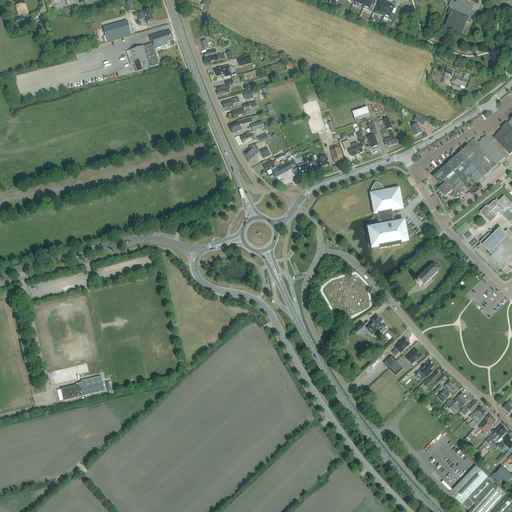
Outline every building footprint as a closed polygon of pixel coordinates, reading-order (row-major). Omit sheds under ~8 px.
[(19,5),(16,6),(19,16),(28,14),(24,1),(23,2),(22,0),(20,0),(18,1),(19,5)] [(83,0),(87,8),(94,6),(92,0),(83,0)] [(366,0),(364,5),(363,8),(371,12),(374,5),(371,4),(373,0),(366,0)] [(471,24),(473,17),(469,16),(470,12),(471,13),(474,6),(467,3),(468,0),(456,0),(456,2),(451,0),(448,7),(450,8),(447,14),(451,16),(446,27),(461,34),(466,22),(471,24)] [(130,1),(124,3),(127,12),(133,10),(130,1)] [(377,8),(375,13),(383,17),(388,5),(388,4),(388,5),(382,3),(380,9),(377,8)] [(388,5),(383,17),(392,20),(394,15),(391,14),(394,7),(388,5)] [(153,20),(150,9),(143,11),(143,12),(140,13),(137,14),(139,20),(142,19),(142,17),(145,16),(146,22),(149,21),(149,23),(150,23),(152,22),(153,22),(153,20)] [(127,21),(118,24),(122,37),(131,34),(127,21)] [(44,29),(42,22),(35,24),(37,31),(44,29)] [(149,36),(152,44),(150,44),(149,46),(145,47),(145,46),(129,51),(136,72),(152,68),(151,67),(158,65),(158,63),(158,61),(155,52),(154,51),(153,49),(168,45),(167,43),(174,40),(171,32),(166,33),(165,31),(149,36)] [(228,58),(226,53),(220,55),(220,54),(217,55),(216,50),(204,53),(205,58),(204,59),(205,59),(204,59),(204,61),(204,62),(204,63),(205,63),(205,64),(228,58)] [(240,67),(252,63),(250,55),(237,59),(240,67)] [(217,76),(221,75),(222,75),(224,75),(225,77),(232,76),(229,65),(223,67),(223,68),(215,70),(217,76)] [(464,88),(465,87),(468,80),(466,79),(468,74),(464,73),(462,77),(456,75),(452,83),(459,86),(459,85),(461,86),(461,87),(461,88),(463,89),(464,88)] [(230,87),(231,87),(230,86),(225,87),(224,87),(219,88),(217,89),(218,91),(217,92),(218,96),(230,92),(229,89),(230,89),(230,87)] [(252,91),(243,94),(245,100),(254,98),(252,91)] [(222,103),(224,109),(230,107),(230,108),(233,107),(233,105),(240,102),(238,98),(228,101),(228,102),(222,103)] [(370,117),(367,107),(352,112),(355,122),(370,117)] [(245,116),(243,109),(232,112),(234,120),(245,116)] [(426,120),(416,116),(414,119),(419,121),(418,123),(423,126),(426,120)] [(386,130),(392,128),(388,118),(382,120),(386,130)] [(241,125),(241,124),(240,121),(238,122),(233,124),(233,125),(229,127),(233,133),(237,131),(238,132),(241,130),(239,126),(241,125)] [(262,122),(250,125),(252,131),(257,129),(264,127),(262,122)] [(378,146),(374,135),(377,134),(373,122),(367,124),(370,132),(367,133),(368,137),(371,148),(378,146)] [(496,134),(497,135),(494,138),(504,149),(509,155),(511,152),(511,127),(507,122),(501,128),(502,129),(496,134)] [(417,124),(411,127),(415,136),(421,132),(417,124)] [(389,132),(391,138),(384,140),(385,142),(384,142),(385,146),(388,145),(388,146),(397,143),(394,137),(392,131),(389,132)] [(248,135),(241,138),(243,144),(248,143),(249,142),(250,143),(253,141),(256,140),(254,135),(251,136),(250,132),(247,133),(248,135)] [(483,177),(486,174),(486,175),(487,174),(486,174),(497,165),(498,165),(499,166),(501,164),(500,163),(505,158),(486,137),(479,144),(475,140),(467,147),(468,148),(466,149),(465,148),(461,152),(476,169),(483,177)] [(356,157),(356,155),(356,154),(362,152),(360,144),(358,145),(357,142),(350,145),(348,140),(342,143),(345,150),(348,149),(351,156),(352,156),(352,157),(353,157),(356,157)] [(250,149),(244,154),(250,160),(255,155),(258,152),(259,151),(256,144),(249,146),(250,149),(249,149),(250,149)] [(338,145),(330,148),(329,148),(335,163),(343,160),(338,145)] [(260,151),(263,159),(271,155),(267,148),(260,151)] [(454,158),(469,175),(476,183),(483,177),(476,169),(461,152),(460,153),(461,154),(459,155),(458,155),(454,158)] [(300,174),(312,170),(310,164),(313,162),(311,156),(304,158),(306,164),(297,166),(300,174)] [(325,156),(318,158),(319,162),(321,167),(328,165),(327,159),(326,159),(325,156)] [(451,161),(447,164),(462,182),(469,175),(454,158),(453,159),(454,160),(452,161),(451,161)] [(276,168),(271,171),(275,178),(292,168),(291,166),(295,164),(293,159),(289,162),(288,161),(284,163),(284,164),(276,168)] [(273,162),(272,162),(264,167),(267,172),(271,170),(271,171),(276,168),(275,167),(273,162)] [(440,170),(449,180),(455,187),(456,189),(460,193),(463,191),(463,190),(462,191),(459,187),(458,186),(462,182),(447,164),(446,165),(447,166),(445,168),(444,167),(440,170)] [(432,176),(441,187),(442,187),(449,180),(440,170),(439,171),(440,172),(439,174),(437,173),(433,176),(432,176)] [(442,187),(441,187),(438,190),(445,197),(449,194),(448,194),(452,191),(452,190),(455,187),(449,180),(442,187)] [(400,245),(400,243),(408,241),(404,221),(394,223),(391,211),(402,209),(399,188),(385,191),(383,188),(381,186),(379,184),(376,182),(374,185),(372,187),(371,191),(371,194),(374,214),(377,213),(380,226),(368,228),(372,248),(380,247),(380,249),(400,245)] [(496,215),(500,211),(503,214),(501,215),(511,226),(511,204),(504,196),(499,202),(497,200),(493,204),(492,203),(488,207),(487,206),(480,212),(490,223),(497,216),(496,215)] [(498,268),(499,267),(507,275),(511,269),(511,233),(508,230),(505,233),(500,228),(492,236),(489,233),(480,242),(481,244),(478,247),(480,249),(479,250),(489,260),(490,258),(493,259),(495,261),(496,262),(495,264),(498,268)] [(477,238),(471,244),(474,247),(480,241),(477,238)] [(436,266),(432,266),(418,279),(420,281),(417,284),(420,287),(423,284),(424,286),(438,272),(438,268),(436,266)] [(372,324),(367,328),(372,334),(378,329),(382,334),(387,330),(385,328),(386,326),(378,316),(371,322),(372,324)] [(361,321),(353,328),(357,332),(365,325),(361,321)] [(394,348),(395,349),(391,353),(395,356),(400,351),(403,349),(404,350),(409,344),(404,339),(399,344),(399,343),(394,348)] [(415,362),(421,356),(416,351),(413,353),(412,352),(406,358),(411,363),(413,360),(415,362)] [(381,354),(369,366),(372,369),(384,357),(381,354)] [(388,369),(390,368),(396,362),(397,361),(392,356),(391,357),(388,360),(387,359),(383,363),(388,369)] [(402,368),(397,362),(390,368),(389,370),(396,376),(403,369),(402,368)] [(420,371),(421,371),(424,374),(423,374),(427,378),(433,372),(431,370),(435,366),(431,362),(427,366),(426,365),(420,371)] [(427,389),(428,388),(431,392),(439,384),(441,386),(448,379),(443,375),(441,376),(437,372),(424,385),(423,384),(419,388),(423,392),(427,389)] [(78,384),(61,389),(63,400),(104,391),(101,376),(83,380),(84,382),(81,383),(81,382),(78,382),(78,384)] [(447,397),(445,395),(447,393),(449,390),(450,390),(454,385),(450,381),(446,385),(444,387),(446,390),(445,391),(444,390),(442,392),(439,396),(444,401),(447,397)] [(449,395),(450,394),(452,396),(459,389),(454,385),(450,390),(449,390),(447,393),(445,395),(447,397),(449,395)] [(469,400),(462,392),(458,396),(458,397),(453,402),(451,399),(443,407),(445,409),(447,407),(451,411),(452,411),(455,414),(459,410),(465,404),(469,400)] [(468,408),(465,406),(460,412),(465,416),(470,411),(472,413),(479,405),(475,401),(468,408)] [(507,404),(503,408),(509,414),(511,410),(511,408),(510,407),(511,405),(511,401),(508,404),(507,404)] [(473,413),(470,417),(473,419),(476,416),(479,420),(480,419),(483,416),(486,412),(481,407),(476,411),(474,414),(473,413)] [(477,426),(471,432),(475,436),(481,430),(485,434),(491,428),(492,427),(494,426),(493,425),(496,421),(490,415),(478,427),(477,426)] [(495,432),(492,436),(492,435),(486,441),(482,445),(486,448),(489,445),(493,449),(497,445),(493,441),(499,435),(501,437),(507,431),(502,426),(495,432)] [(502,451),(506,447),(509,450),(511,447),(511,439),(509,436),(503,442),(502,441),(497,446),(502,451)] [(507,458),(503,454),(496,460),(500,465),(507,458)] [(500,482),(502,480),(507,484),(511,480),(511,478),(511,475),(502,466),(493,476),(500,482)] [(476,467),(454,490),(451,493),(462,504),(470,511),(469,511),(511,511),(511,499),(506,495),(487,477),(476,467)]
